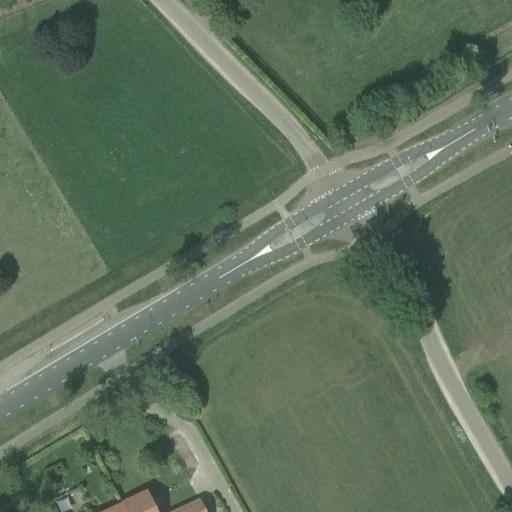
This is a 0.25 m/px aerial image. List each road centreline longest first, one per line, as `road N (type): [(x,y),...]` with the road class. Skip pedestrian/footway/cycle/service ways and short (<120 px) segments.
road 1 (residential): [(511,497),(442,372),(404,280),(367,239)]
road 2 (tertiary): [(0,409),(248,263)]
road 3 (unclassified): [(336,196),(297,141),(159,0)]
